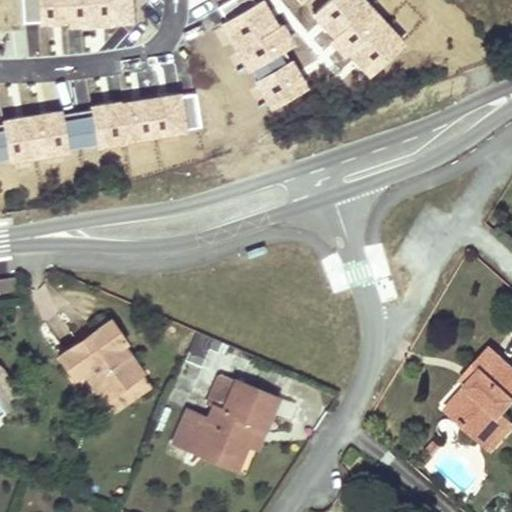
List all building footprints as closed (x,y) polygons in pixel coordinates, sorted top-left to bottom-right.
[(128,28),(125,0),(19,0),(21,29),(38,28),(38,30),(67,28),(68,32),(128,28)] [(258,9),(253,12),(246,0),(240,0),(215,14),(223,29),(219,31),(245,77),(248,75),(255,87),(253,88),(276,128),(315,106),(293,67),(302,62),(291,43),(287,45),(272,19),(266,23),(258,9)] [(331,44),(327,48),(342,63),(346,60),(366,82),(399,51),(352,0),(335,0),(311,22),(331,44)] [(197,134),(192,101),(176,103),(175,102),(117,111),(117,109),(88,114),(89,116),(57,121),(57,119),(0,128),(1,130),(0,130),(0,164),(6,164),(6,167),(63,158),(62,155),(94,150),(94,153),(123,148),(123,147),(181,138),(181,136),(197,134)] [(80,376),(90,390),(101,404),(140,378),(119,347),(126,344),(110,322),(55,357),(71,382),(80,376)] [(501,420),(511,407),(511,370),(488,349),(466,374),(472,380),(464,389),(443,414),(462,431),(469,422),(486,437),(501,420)] [(23,395),(0,372),(0,389),(14,403),(23,395)] [(472,380),(466,374),(458,383),(464,389),(472,380)] [(219,409),(212,404),(195,440),(238,457),(245,440),(252,422),(261,426),(274,395),(233,377),(219,409)] [(493,443),(508,426),(501,420),(486,437),(469,422),(462,431),(486,452),(493,443)] [(245,440),(253,444),(261,426),(252,422),(245,440)] [(191,450),(234,467),(238,457),(195,440),(191,450)]
